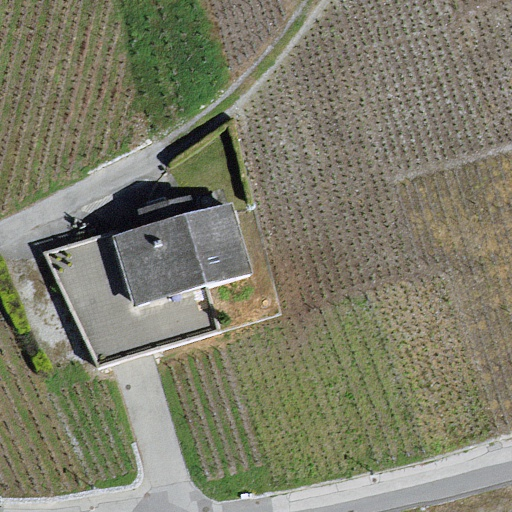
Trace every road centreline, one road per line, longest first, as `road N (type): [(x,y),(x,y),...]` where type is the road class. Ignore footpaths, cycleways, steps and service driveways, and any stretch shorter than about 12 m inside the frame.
road 1 (residential): [(272,511),(376,495),(511,455)]
road 2 (track): [(152,164),(257,73),(314,0)]
